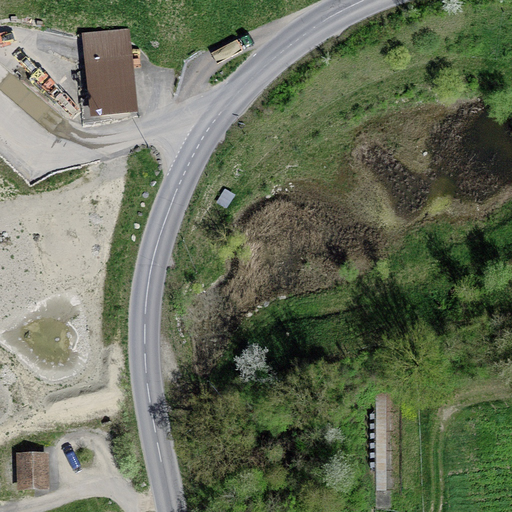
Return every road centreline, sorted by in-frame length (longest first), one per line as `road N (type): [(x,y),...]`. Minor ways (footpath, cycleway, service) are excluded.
road 1 (residential): [(370,0),(326,17),(213,111),(161,221),(145,287),(145,362),(164,511)]
road 2 (track): [(0,144),(84,157),(213,111)]
road 3 (track): [(511,394),(427,407),(416,427),(425,511)]
road 4 (track): [(126,511),(122,488),(2,511)]
